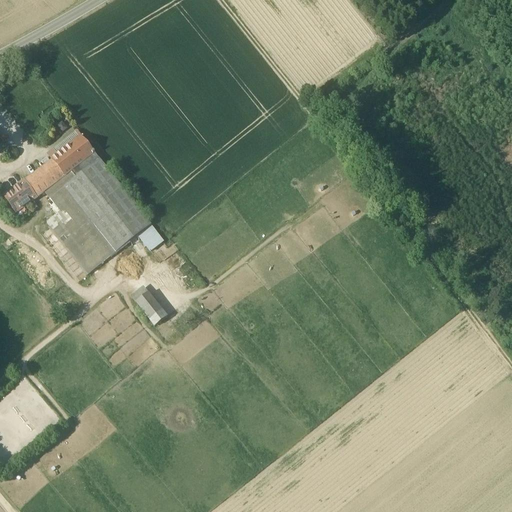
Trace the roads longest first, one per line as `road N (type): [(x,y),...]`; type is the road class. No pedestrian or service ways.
road 1 (track): [(511,360),(220,0)]
road 2 (track): [(0,389),(115,293)]
